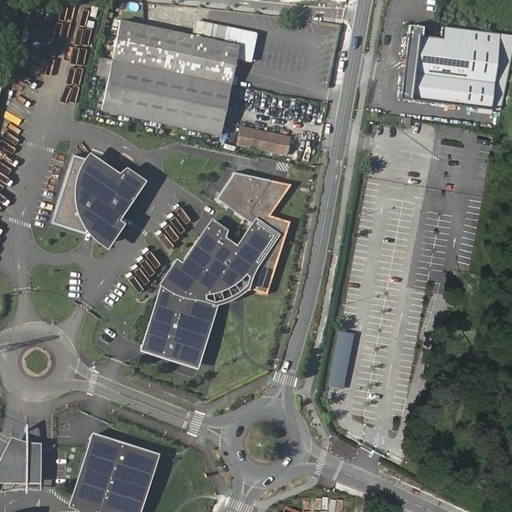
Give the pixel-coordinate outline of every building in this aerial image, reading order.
[(8,8),(0,7),(0,8),(0,21),(5,22),(8,8)] [(177,33),(151,27),(118,20),(110,59),(99,57),(96,75),(107,77),(100,109),(217,133),(234,57),(249,60),(255,33),(210,24),(209,27),(206,39),(177,33)] [(499,109),(511,47),(511,34),(444,25),(442,40),(421,37),(422,29),(408,27),(398,100),(410,101),(410,98),(499,109)] [(410,116),(402,115),(400,124),(409,125),(410,116)] [(288,136),(240,126),(236,144),(284,153),(288,136)] [(106,165),(72,154),(51,223),(86,233),(89,222),(100,225),(97,235),(108,242),(121,223),(115,219),(140,182),(123,171),(117,176),(104,172),(106,165)] [(233,172),(215,199),(254,225),(238,249),(223,239),(224,229),(213,222),(182,265),(177,262),(163,281),(173,288),(166,299),(159,296),(144,345),(196,361),(215,300),(210,293),(219,290),(240,288),(253,283),(257,292),(273,296),(289,220),(268,216),(290,184),(233,172)] [(173,288),(163,281),(159,296),(166,299),(173,288)] [(325,386),(341,390),(353,334),(336,330),(325,386)] [(90,435),(88,442),(149,462),(151,455),(90,435)] [(18,443),(11,439),(0,461),(0,494),(5,493),(15,492),(27,491),(39,491),(39,446),(35,445),(27,444),(18,443)] [(132,511),(149,462),(88,442),(68,502),(73,504),(75,506),(75,511),(132,511)]
